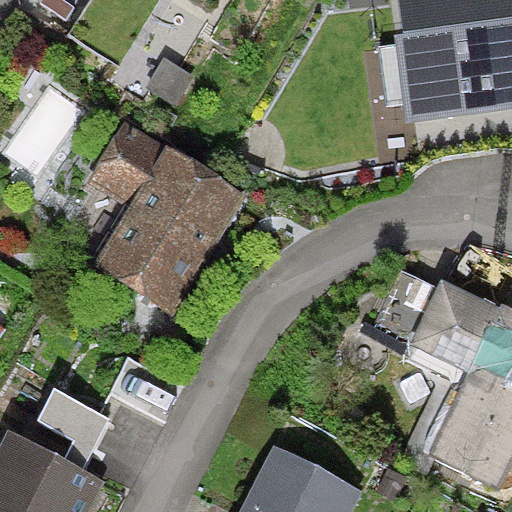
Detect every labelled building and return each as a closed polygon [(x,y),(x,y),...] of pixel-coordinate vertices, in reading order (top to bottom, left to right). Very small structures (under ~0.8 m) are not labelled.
[(404,103),(406,122),(511,107),(511,0),(398,0),(403,33),(395,34),(396,43),(404,103)] [(404,103),(396,43),(379,45),(387,105),(404,103)] [(194,75),(164,57),(147,87),(177,105),(194,75)] [(130,205),(93,265),(171,313),(246,194),(126,120),(89,179),(130,205)] [(365,337),(403,356),(438,286),(400,267),(365,337)] [(464,386),(429,456),(497,490),(511,460),(511,309),(502,304),(500,308),(442,279),(438,286),(403,356),(464,386)] [(110,418),(55,388),(38,420),(74,440),(64,460),(83,469),(110,418)] [(9,432),(0,448),(0,511),(90,511),(106,481),(83,469),(64,460),(9,432)] [(274,445),(239,511),(351,511),(363,490),(274,445)]
